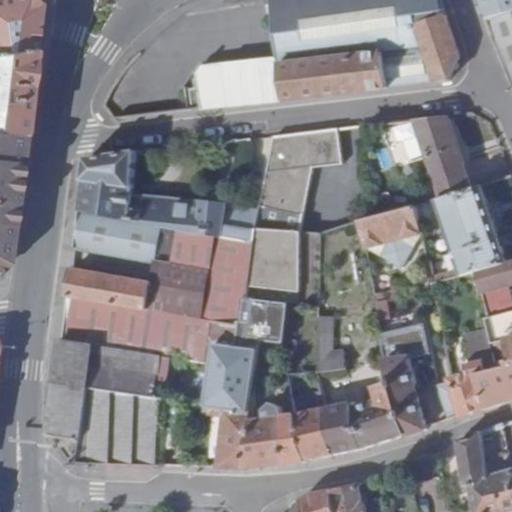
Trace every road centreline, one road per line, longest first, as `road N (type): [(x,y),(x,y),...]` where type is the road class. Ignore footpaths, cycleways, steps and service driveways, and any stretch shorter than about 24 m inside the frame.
road 1 (residential): [(511,419),(254,494),(96,490),(30,477)]
road 2 (residential): [(61,141),(495,95)]
road 3 (secondary): [(33,316),(61,141)]
road 4 (secondary): [(23,390),(3,511)]
